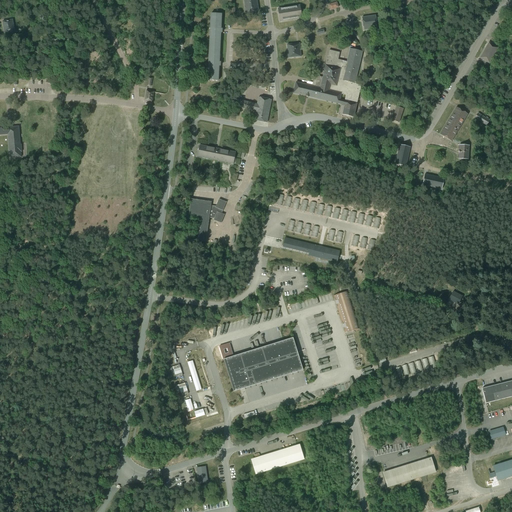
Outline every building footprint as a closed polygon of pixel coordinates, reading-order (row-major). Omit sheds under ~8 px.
[(256,0),(243,0),(246,13),(258,11),(256,0)] [(278,9),(278,12),(280,22),(302,18),(300,5),(278,9)] [(222,33),(222,29),(221,29),(221,14),(211,14),(207,81),(218,81),(219,66),(220,66),(220,62),(219,62),(220,33),(222,33)] [(362,18),(362,22),(364,30),(377,28),(375,16),(362,18)] [(13,20),(2,22),(4,32),(15,30),(13,20)] [(498,48),(489,43),(488,43),(480,58),(489,64),(498,48)] [(300,44),(296,44),(287,45),(288,58),(301,57),(300,44)] [(293,93),(308,97),(344,106),(342,115),(353,118),(356,104),(339,100),(341,94),(343,94),(344,92),(349,94),(349,95),(357,97),(360,84),(355,83),(362,53),(362,52),(358,51),(358,48),(355,48),(355,47),(354,50),(350,49),(349,50),(350,50),(347,62),(340,61),(338,67),(336,66),(339,53),(329,51),(322,78),(317,77),(315,87),(296,82),(293,93)] [(146,91),(145,98),(145,101),(152,102),(154,92),(146,91)] [(254,120),(267,123),(271,100),(266,99),(263,98),(258,97),(257,104),(246,102),(244,110),(246,110),(247,110),(255,112),(255,115),(254,117),(254,120)] [(234,104),(234,108),(244,110),(246,102),(243,102),(235,100),(235,101),(235,102),(235,103),(234,104)] [(399,123),(403,109),(396,107),(392,121),(399,123)] [(440,135),(449,140),(451,142),(468,114),(456,107),(440,135)] [(478,113),(475,117),(474,119),(486,126),(490,121),(487,119),(488,118),(486,117),(486,118),(478,113)] [(0,135),(8,135),(10,158),(21,157),(21,152),(22,152),(22,145),(20,145),(19,127),(3,128),(3,123),(0,122),(0,135)] [(197,157),(212,160),(233,164),(236,153),(218,149),(217,150),(215,149),(215,148),(199,145),(197,157)] [(406,167),(409,150),(406,150),(407,147),(399,145),(395,164),(406,167)] [(468,160),(469,152),(469,146),(459,145),(458,159),(468,160)] [(444,179),(427,175),(427,176),(428,176),(427,179),(424,178),(422,185),(442,190),(444,179)] [(214,219),(213,220),(221,223),(224,215),(221,214),(222,211),(223,211),(226,203),(226,202),(219,199),(215,208),(214,208),(214,206),(211,206),(211,202),(191,199),(188,215),(189,215),(201,217),(197,241),(205,242),(209,218),(214,219)] [(283,246),(309,252),(308,256),(321,259),(337,262),(339,251),(323,247),(285,238),(283,246)] [(348,291),(339,294),(333,296),(345,333),(359,329),(348,291)] [(449,300),(450,301),(451,301),(455,303),(457,304),(458,305),(459,303),(459,301),(460,300),(461,299),(462,297),(460,296),(459,296),(455,294),(454,293),(453,292),(450,297),(450,298),(449,300)] [(233,392),(303,370),(293,338),(223,359),(224,360),(225,359),(235,391),(233,391),(233,392)] [(196,391),(201,390),(192,361),(187,362),(196,391)] [(176,378),(183,376),(179,365),(169,368),(172,375),(175,374),(176,378)] [(511,381),(482,389),(485,404),(511,396),(511,381)] [(177,393),(180,392),(182,396),(188,394),(185,383),(175,386),(177,393)] [(193,409),(190,399),(185,401),(188,411),(193,409)] [(196,418),(205,415),(203,409),(194,412),(196,418)] [(299,445),(283,450),(251,460),(255,474),(303,459),(299,445)] [(383,473),(387,487),(435,472),(431,458),(383,473)] [(511,460),(493,467),(497,481),(511,476),(511,460)] [(196,468),(199,483),(207,482),(205,467),(196,468)]
